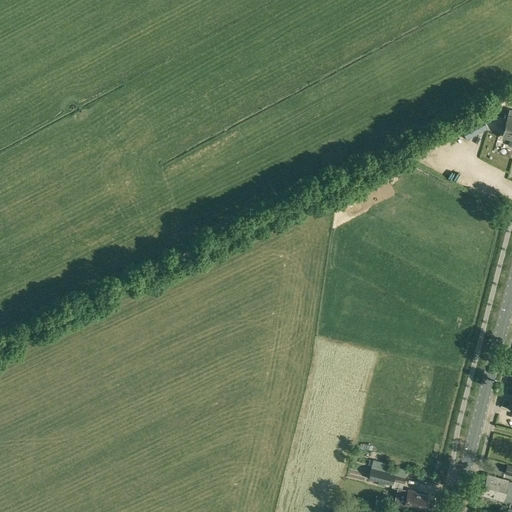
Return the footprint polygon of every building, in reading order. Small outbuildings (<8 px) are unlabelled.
[(511,110),(509,110),(508,116),(502,136),(511,138),(511,110)] [(466,139),(488,127),(483,118),(462,129),(466,139)] [(406,476),(394,473),(371,467),(368,479),(392,485),(393,480),(404,483),(406,476)] [(510,501),(511,493),(511,481),(508,481),(509,480),(487,474),(481,494),(491,497),(491,499),(496,500),(497,498),(503,500),(503,499),(510,501)] [(423,508),(426,495),(415,492),(415,490),(408,488),(408,490),(402,489),(400,496),(406,497),(404,504),(423,508)]
